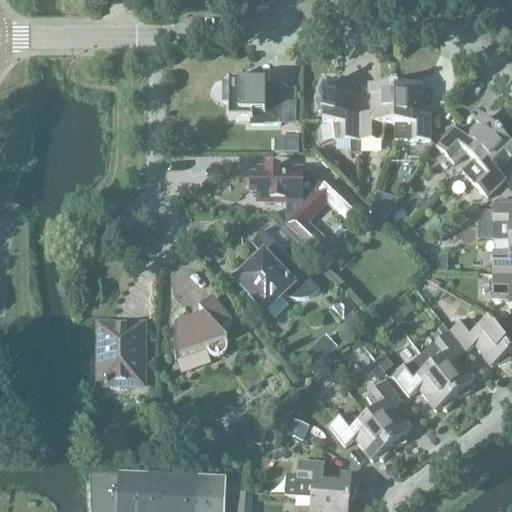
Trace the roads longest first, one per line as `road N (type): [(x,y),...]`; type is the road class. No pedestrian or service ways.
road 1 (residential): [(281,31),(443,33),(511,79)]
road 2 (residential): [(148,206),(153,39)]
road 3 (residential): [(153,39),(0,38)]
road 4 (residential): [(399,511),(407,494),(511,414)]
road 5 (residential): [(153,39),(281,31)]
